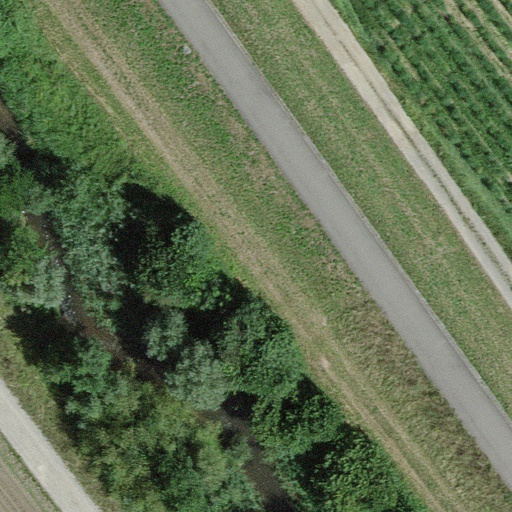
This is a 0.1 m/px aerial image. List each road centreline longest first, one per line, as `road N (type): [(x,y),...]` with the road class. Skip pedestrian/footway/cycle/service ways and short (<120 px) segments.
road 1 (track): [(315,0),(511,281)]
road 2 (track): [(83,511),(0,402)]
